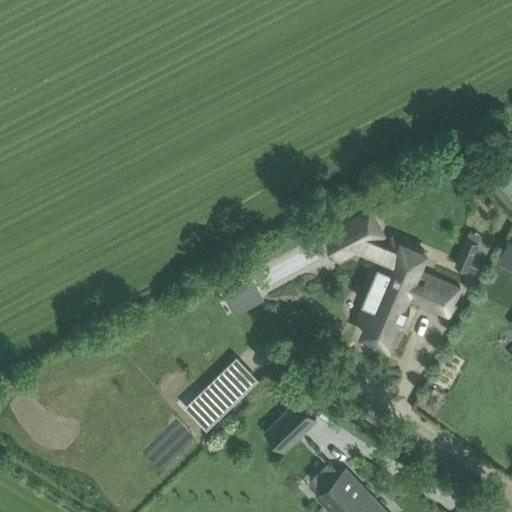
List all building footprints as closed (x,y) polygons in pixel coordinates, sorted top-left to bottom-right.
[(511,192),(511,167),(499,179),(511,192)] [(427,251),(394,237),(391,243),(377,236),(384,233),(371,208),(341,224),(354,249),(361,245),(386,256),(383,263),(379,262),(363,300),(366,301),(359,319),(367,322),(363,332),(381,339),(378,345),(391,350),(401,326),(396,324),(400,315),(406,318),(407,317),(403,316),(407,307),(410,309),(411,308),(404,305),(408,296),(449,314),(461,285),(429,272),(420,268),(427,251)] [(468,236),(460,254),(472,259),(480,241),(468,236)] [(251,278),(227,291),(236,308),(260,295),(251,278)] [(493,434),(511,413),(511,373),(495,359),(470,387),(485,399),(471,415),(493,434)] [(212,382),(187,407),(208,427),(233,402),(212,382)] [(431,395),(428,402),(435,405),(438,398),(431,395)] [(284,414),(279,418),(266,430),(284,449),(297,437),(302,432),(318,418),(299,399),(284,414)] [(330,459),(324,465),(311,477),(323,490),(319,494),(335,511),(388,511),(346,468),(342,472),(330,459)]
